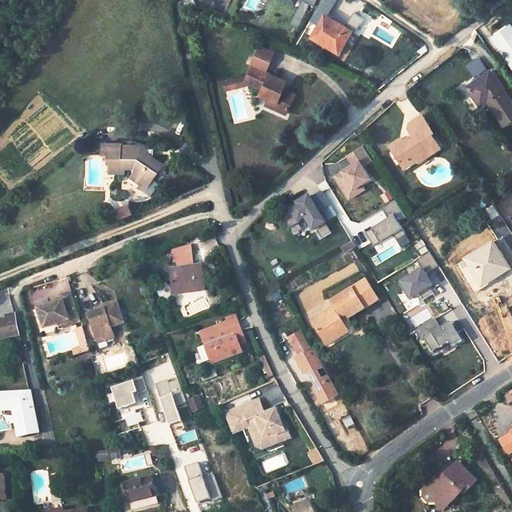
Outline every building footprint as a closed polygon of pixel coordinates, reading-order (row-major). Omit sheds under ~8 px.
[(339,2),(334,0),(328,0),(320,15),(329,20),(339,2)] [(329,20),(317,41),(325,46),(327,43),(345,53),(355,34),(329,20)] [(325,46),(324,48),(348,61),(360,37),(355,34),(345,53),(327,43),(325,46)] [(511,39),(500,48),(511,65),(511,39)] [(244,78),(242,82),(248,85),(260,91),(258,96),(267,100),(275,104),(272,111),(285,116),(292,99),(279,93),(281,88),(284,82),(262,72),(269,57),(256,52),(244,78)] [(477,81),(466,89),(472,99),(476,97),(483,107),(488,103),(505,127),(511,122),(511,106),(489,75),(477,83),(477,81)] [(242,82),(244,78),(235,80),(237,88),(248,85),(242,82)] [(237,88),(235,80),(225,82),(227,90),(237,88)] [(281,88),(279,93),(292,99),(295,95),(281,88)] [(476,97),(472,99),(480,109),(483,107),(476,97)] [(267,100),(264,107),(272,111),(275,104),(267,100)] [(413,136),(405,141),(403,138),(399,137),(388,144),(397,158),(416,162),(439,147),(433,138),(431,140),(428,135),(432,132),(419,113),(407,120),(406,126),(413,136)] [(122,143),(104,142),(103,155),(111,155),(111,158),(109,158),(108,159),(107,160),(107,162),(107,163),(108,164),(111,165),(111,171),(126,172),(126,167),(133,167),(132,172),(130,175),(142,183),(147,176),(152,179),(163,164),(153,157),(146,152),(147,149),(141,145),(126,145),(126,149),(122,149),(122,144),(122,143)] [(370,177),(362,165),(371,159),(363,145),(347,155),(351,163),(350,164),(351,165),(348,167),(347,166),(334,175),(345,192),(361,182),(370,177)] [(416,162),(397,158),(405,170),(416,162)] [(147,176),(142,183),(147,187),(152,179),(147,176)] [(348,197),(364,188),(361,182),(345,192),(348,197)] [(329,232),(306,194),(299,199),(300,201),(296,204),(279,214),(287,227),(297,221),(296,220),(303,216),(311,229),(314,227),(320,237),(329,232)] [(405,232),(397,220),(406,215),(396,198),(382,207),(387,215),(371,225),(372,227),(365,231),(373,244),(392,232),(396,238),(405,232)] [(410,240),(405,232),(396,238),(401,246),(410,240)] [(350,241),(340,247),(345,254),(355,249),(350,241)] [(491,241),(453,264),(471,293),(509,271),(491,241)] [(428,251),(425,245),(416,250),(420,256),(428,251)] [(191,247),(176,249),(179,267),(171,268),(175,295),(177,295),(206,291),(202,264),(193,265),(191,247)] [(437,265),(428,251),(420,256),(415,259),(421,269),(398,283),(408,299),(418,293),(422,299),(433,293),(429,286),(432,285),(424,273),(437,265)] [(335,309),(313,323),(324,341),(346,327),(344,322),(378,301),(365,281),(331,303),(335,309)] [(81,324),(72,294),(62,297),(63,302),(38,310),(44,330),(59,325),(69,322),(71,327),(81,324)] [(89,317),(98,341),(104,338),(108,342),(115,339),(112,329),(126,325),(118,302),(103,308),(104,311),(96,314),(89,317)] [(0,338),(19,335),(15,313),(7,315),(7,318),(0,319),(0,338)] [(461,340),(451,324),(445,328),(443,325),(439,327),(434,318),(414,331),(420,340),(423,338),(431,352),(448,342),(451,346),(461,340)] [(236,319),(229,322),(233,331),(238,342),(245,340),(236,319)] [(229,322),(200,333),(212,362),(215,360),(240,349),(238,342),(233,331),(229,322)] [(346,327),(324,341),(327,346),(349,333),(346,327)] [(83,328),(77,330),(80,341),(86,339),(83,328)] [(292,347),(303,340),(298,332),(287,338),(292,347)] [(86,339),(80,341),(82,347),(88,345),(86,339)] [(308,349),(303,340),(292,347),(297,356),(308,349)] [(29,390),(0,391),(0,398),(1,410),(14,409),(20,436),(39,432),(29,390)] [(262,398),(252,402),(258,416),(267,412),(262,398)] [(252,402),(225,414),(233,433),(249,427),(254,440),(260,438),(266,440),(269,446),(291,437),(285,423),(282,424),(280,418),(271,421),(267,412),(258,416),(252,402)] [(276,409),(267,412),(271,421),(280,418),(276,409)] [(498,439),(508,457),(511,454),(511,436),(509,432),(498,439)] [(260,438),(254,440),(257,447),(262,449),(269,446),(266,440),(260,438)] [(449,503),(462,490),(465,492),(476,480),(457,462),(450,470),(444,476),(440,472),(422,491),(421,498),(427,503),(434,502),(438,499),(441,496),(449,503)] [(446,466),(440,472),(444,476),(450,470),(446,466)] [(157,475),(153,476),(157,495),(162,494),(157,475)] [(153,476),(125,483),(130,502),(157,495),(153,476)] [(125,483),(121,484),(126,503),(130,502),(125,483)] [(434,502),(444,511),(446,511),(465,492),(462,490),(449,503),(441,496),(438,499),(434,502)] [(310,499),(292,507),(294,511),(314,511),(311,503),(310,499)]
